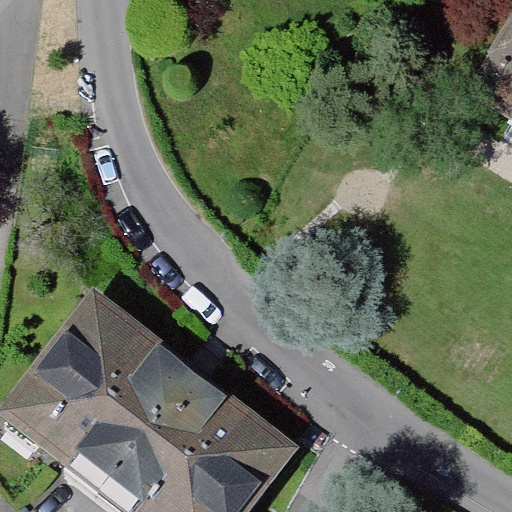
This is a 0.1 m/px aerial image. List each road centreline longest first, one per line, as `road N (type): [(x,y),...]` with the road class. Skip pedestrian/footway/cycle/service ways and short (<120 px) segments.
road 1 (residential): [(105,0),(112,88),(133,164),(177,233),(251,316),(362,411)]
road 2 (residential): [(362,411),(511,503)]
